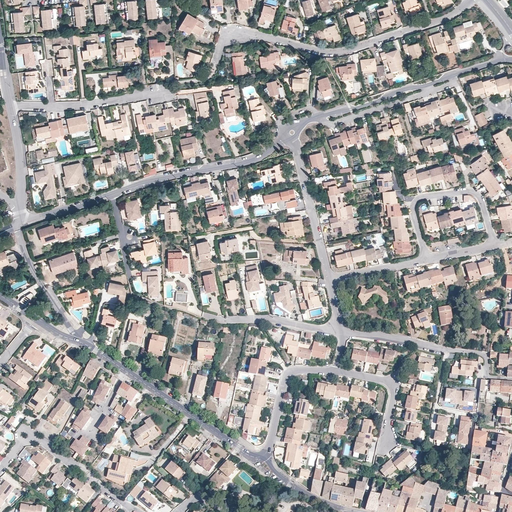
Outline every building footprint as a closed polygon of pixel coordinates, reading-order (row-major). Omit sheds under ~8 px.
[(71,7),(71,17),(83,15),(82,6),(86,6),(85,0),(77,0),(78,6),(71,7)] [(93,11),(93,15),(105,13),(104,3),(96,4),(95,0),(88,0),(89,5),(92,5),(92,7),(93,11)] [(122,1),(123,11),(135,10),(134,0),(130,0),(122,1)] [(143,0),(145,9),(156,7),(155,0),(143,0)] [(209,0),(211,9),(217,8),(217,13),(224,12),(221,0),(209,0)] [(258,22),(259,22),(263,23),(265,18),(273,20),(276,9),(277,9),(278,5),(277,5),(278,0),(277,0),(264,0),(264,3),(265,3),(260,17),(259,21),(258,22)] [(302,1),(306,17),(314,15),(309,0),(302,0),(303,1),(302,1)] [(324,12),(330,10),(328,2),(331,0),(317,0),(320,9),(323,8),(324,12)] [(409,9),(411,16),(418,14),(417,11),(423,9),(420,2),(417,3),(416,0),(405,0),(406,1),(402,2),(405,11),(409,9)] [(388,6),(377,10),(380,19),(379,19),(382,28),(388,26),(387,22),(395,20),(393,15),(391,15),(388,6)] [(40,16),(41,21),(52,19),(51,10),(40,11),(39,7),(31,8),(33,17),(40,16)] [(156,7),(145,9),(146,18),(157,17),(156,7)] [(10,14),(11,24),(22,23),(22,18),(29,17),(28,9),(21,9),(21,13),(10,14)] [(123,11),(124,21),(136,19),(135,10),(123,11)] [(94,22),(94,24),(106,23),(105,13),(93,15),(94,18),(94,22)] [(188,14),(178,30),(189,36),(193,28),(200,32),(205,24),(188,14)] [(346,17),(352,34),(366,29),(364,21),(361,22),(358,14),(346,17)] [(285,15),(282,28),(288,30),(288,29),(293,30),(292,33),(297,34),(298,28),(294,27),(297,18),(285,15)] [(83,16),(72,17),(72,26),(84,25),(83,16)] [(40,21),(42,30),(53,29),(52,19),(40,21)] [(463,25),(453,28),(456,37),(466,34),(467,38),(476,35),(475,31),(479,30),(476,22),(472,23),(473,25),(464,28),(463,25)] [(11,24),(12,34),(23,32),(22,23),(11,24)] [(317,30),(320,39),(325,37),(328,36),(328,38),(332,36),(334,41),(341,39),(339,34),(338,34),(335,25),(317,30)] [(450,39),(447,30),(443,31),(445,36),(442,37),(440,32),(428,36),(432,47),(434,46),(435,46),(438,53),(447,50),(444,41),(450,39)] [(122,55),(122,58),(136,57),(136,51),(134,51),(134,48),(135,48),(134,40),(125,40),(125,42),(117,42),(118,48),(117,48),(117,55),(122,55)] [(34,64),(31,42),(16,45),(17,54),(24,53),(25,66),(34,64)] [(149,43),(151,59),(162,58),(162,55),(166,54),(165,42),(149,43)] [(87,50),(83,50),(83,58),(91,57),(91,59),(95,58),(95,55),(103,54),(102,48),(99,48),(98,43),(87,44),(87,50)] [(402,45),(405,53),(409,52),(412,60),(422,57),(417,43),(408,46),(407,44),(402,45)] [(60,64),(61,67),(70,66),(68,48),(62,49),(61,45),(54,46),(54,50),(59,50),(60,54),(57,54),(58,63),(60,64)] [(384,52),(380,53),(382,60),(387,59),(391,72),(392,72),(398,70),(402,69),(403,69),(401,64),(400,60),(401,60),(398,49),(385,53),(384,52)] [(189,51),(186,60),(188,60),(186,69),(194,71),(196,67),(198,68),(199,64),(198,63),(199,60),(200,61),(202,55),(189,51)] [(235,61),(237,75),(247,73),(246,65),(244,65),(243,56),(245,55),(244,51),(232,53),(233,61),(235,61)] [(260,57),(261,67),(276,65),(275,61),(280,60),(279,52),(274,53),(274,55),(260,57)] [(375,58),(360,60),(362,70),(376,69),(377,71),(377,76),(387,75),(387,74),(384,65),(376,66),(375,58)] [(347,65),(339,66),(340,73),(343,73),(343,78),(348,77),(349,79),(353,78),(353,75),(357,74),(355,63),(351,64),(351,61),(346,62),(347,65)] [(65,85),(62,85),(62,90),(70,89),(69,85),(74,84),(72,70),(71,70),(70,66),(61,67),(62,77),(64,76),(65,80),(65,85)] [(26,79),(25,80),(26,84),(28,84),(29,93),(39,92),(38,87),(36,87),(36,83),(34,83),(34,80),(37,80),(36,75),(38,75),(37,70),(25,72),(26,79)] [(292,83),(292,87),(308,88),(308,84),(307,84),(307,78),(306,78),(307,71),(294,76),(294,78),(291,78),(290,83),(292,83)] [(118,85),(118,87),(128,86),(127,75),(118,76),(117,74),(109,75),(109,77),(103,78),(104,83),(107,83),(108,86),(118,85)] [(325,100),(330,98),(329,95),(332,94),(329,86),(331,85),(327,76),(318,80),(318,81),(319,84),(318,84),(320,91),(317,91),(317,96),(318,96),(319,99),(321,99),(324,98),(325,100)] [(506,76),(494,80),(498,91),(498,93),(503,91),(503,90),(503,89),(506,87),(507,89),(510,88),(508,80),(507,78),(506,76)] [(490,79),(482,82),(485,92),(486,94),(493,91),(493,92),(498,91),(494,80),(490,81),(490,79)] [(268,86),(264,89),(268,94),(279,92),(278,87),(280,87),(279,84),(277,84),(276,80),(267,82),(268,86)] [(482,82),(481,80),(474,82),(475,84),(470,85),(473,97),(478,95),(478,94),(478,92),(481,91),(481,93),(485,92),(482,82)] [(229,112),(230,116),(235,115),(234,108),(239,107),(234,89),(223,92),(224,96),(226,96),(228,104),(225,104),(225,103),(220,104),(221,109),(224,108),(225,113),(229,112)] [(195,111),(197,121),(207,119),(207,116),(211,115),(207,97),(195,99),(196,104),(198,103),(200,110),(195,111)] [(446,98),(439,100),(443,111),(457,107),(453,97),(450,98),(447,99),(446,98)] [(249,100),(254,121),(264,119),(262,109),(264,108),(263,104),(257,106),(257,104),(258,103),(257,98),(249,100)] [(439,100),(439,99),(431,101),(432,103),(426,106),(430,120),(435,119),(434,117),(434,115),(437,114),(443,112),(443,111),(439,100)] [(419,124),(430,120),(426,106),(421,107),(414,110),(419,124)] [(167,109),(170,122),(175,121),(176,126),(185,124),(185,120),(187,120),(184,107),(178,108),(179,110),(176,111),(177,113),(174,113),(173,107),(167,109)] [(150,115),(153,128),(166,125),(166,123),(170,122),(167,109),(163,110),(163,114),(156,116),(155,114),(150,115)] [(67,118),(70,134),(77,132),(77,131),(82,130),(83,131),(89,129),(86,114),(67,118)] [(113,122),(117,137),(130,134),(126,114),(121,115),(122,122),(118,123),(118,121),(113,122)] [(136,115),(139,128),(143,127),(144,130),(153,128),(150,115),(145,116),(146,117),(146,119),(143,120),(142,117),(141,114),(136,115)] [(103,116),(98,117),(102,136),(110,134),(111,138),(117,137),(113,122),(105,123),(103,116)] [(387,138),(391,137),(391,136),(389,129),(385,118),(381,119),(382,123),(383,125),(375,127),(379,138),(386,136),(387,138)] [(393,127),(389,129),(391,136),(398,134),(398,136),(403,134),(401,126),(400,123),(398,118),(391,120),(392,125),(393,125),(394,127),(393,127)] [(38,137),(36,137),(37,142),(46,140),(46,142),(56,140),(55,137),(65,135),(61,120),(49,122),(49,125),(36,128),(38,137)] [(352,128),(352,129),(356,142),(357,144),(361,143),(360,141),(368,138),(364,125),(360,126),(360,129),(357,130),(356,126),(352,128)] [(463,132),(462,128),(454,130),(456,135),(457,134),(460,144),(472,140),(476,138),(474,133),(470,134),(469,130),(465,131),(463,132)] [(352,129),(340,133),(344,146),(356,142),(352,129)] [(493,135),(498,146),(510,139),(508,135),(507,135),(505,136),(504,133),(505,132),(504,129),(493,135)] [(331,137),(328,138),(333,151),(336,152),(340,151),(341,153),(346,152),(344,146),(340,133),(340,132),(335,134),(336,137),(333,138),(331,137)] [(196,136),(180,139),(183,156),(195,153),(194,146),(198,145),(196,136)] [(423,146),(427,145),(429,145),(429,147),(427,147),(429,152),(433,150),(434,151),(440,150),(440,151),(448,148),(446,142),(444,143),(442,138),(436,139),(436,138),(432,139),(431,137),(421,141),(423,146)] [(511,141),(510,139),(498,146),(501,149),(504,157),(511,152),(511,148),(510,145),(511,144),(511,141)] [(48,149),(50,157),(58,155),(56,147),(48,149)] [(1,148),(0,148),(0,172),(8,170),(1,148)] [(36,151),(38,159),(45,158),(43,149),(36,151)] [(120,153),(122,160),(127,159),(129,171),(137,169),(133,150),(120,153)] [(309,155),(313,168),(320,166),(321,170),(328,168),(327,164),(325,165),(322,152),(309,155)] [(511,152),(504,157),(502,158),(506,166),(508,169),(511,166),(511,152)] [(102,157),(93,159),(95,168),(100,167),(101,172),(114,170),(113,165),(118,164),(116,154),(110,155),(111,160),(103,162),(102,157)] [(474,172),(476,176),(486,168),(488,167),(489,167),(486,163),(481,157),(470,164),(472,167),(475,171),(474,172)] [(274,167),(261,170),(263,178),(270,176),(272,183),(285,179),(283,170),(284,170),(283,168),(286,167),(284,162),(273,165),(274,167)] [(80,163),(64,166),(68,183),(78,181),(79,184),(85,182),(80,163)] [(444,178),(445,181),(448,180),(453,178),(453,180),(457,179),(452,164),(449,165),(441,168),(444,178)] [(429,171),(433,183),(437,181),(437,180),(436,178),(439,178),(440,179),(444,178),(441,168),(440,166),(440,165),(433,168),(433,170),(429,171)] [(486,168),(476,176),(479,180),(480,179),(481,178),(483,181),(482,182),(485,185),(495,178),(491,171),(489,173),(486,168)] [(43,171),(36,173),(38,183),(43,182),(45,179),(47,181),(48,185),(45,190),(46,198),(54,196),(57,193),(52,174),(46,170),(45,173),(43,171)] [(416,184),(419,183),(416,173),(415,170),(406,173),(403,173),(408,188),(411,187),(411,185),(416,184)] [(419,183),(420,185),(424,184),(424,182),(426,181),(427,183),(427,184),(433,183),(429,171),(424,172),(424,171),(416,173),(419,183)] [(396,185),(396,180),(395,180),(394,176),(394,172),(383,173),(383,178),(381,178),(381,186),(382,186),(383,191),(386,191),(395,190),(395,185),(396,185)] [(495,178),(485,185),(489,191),(488,192),(491,196),(502,188),(503,188),(505,187),(502,183),(500,184),(495,178)] [(237,179),(227,181),(229,190),(228,193),(231,206),(238,204),(237,199),(235,199),(234,195),(237,194),(236,189),(239,188),(237,179)] [(328,190),(329,195),(331,194),(343,192),(353,190),(352,182),(346,183),(347,186),(337,188),(335,180),(324,182),(325,187),(328,187),(329,190),(328,190)] [(200,181),(196,182),(199,195),(203,194),(204,197),(212,195),(208,181),(200,183),(200,181)] [(199,195),(196,182),(192,183),(192,185),(184,187),(188,201),(196,199),(195,196),(199,195)] [(293,188),(270,194),(272,202),(277,201),(279,209),(297,206),(296,199),(288,201),(287,198),(295,197),(293,188)] [(398,198),(397,194),(399,194),(399,190),(395,190),(386,191),(387,199),(388,199),(388,203),(398,203),(399,202),(401,202),(400,198),(399,198),(398,198)] [(330,200),(332,208),(336,207),(344,206),(342,198),(345,197),(343,192),(331,194),(332,199),(330,200)] [(137,200),(124,203),(126,209),(128,209),(130,219),(142,216),(137,200)] [(400,206),(399,202),(398,203),(388,203),(387,204),(388,211),(389,211),(390,216),(402,215),(401,210),(400,210),(399,210),(398,207),(400,206)] [(169,205),(160,205),(160,212),(165,211),(165,213),(165,219),(166,228),(179,228),(178,211),(177,211),(176,203),(171,203),(171,208),(169,208),(169,205)] [(221,205),(217,206),(218,208),(207,210),(210,223),(224,219),(221,205)] [(344,206),(336,207),(338,216),(333,217),(329,218),(330,223),(331,223),(353,218),(351,205),(344,206)] [(499,216),(500,220),(500,219),(511,217),(511,207),(511,205),(496,207),(497,212),(499,211),(499,216)] [(465,210),(462,211),(464,220),(465,224),(474,221),(477,220),(473,206),(469,207),(470,208),(465,210)] [(453,210),(449,211),(452,222),(457,221),(457,223),(464,220),(462,211),(461,208),(457,210),(457,211),(454,212),(453,210)] [(427,213),(423,214),(428,229),(431,228),(439,225),(437,216),(436,212),(432,213),(427,215),(427,213)] [(404,219),(403,215),(402,215),(390,216),(391,224),(393,224),(393,228),(394,228),(406,227),(405,222),(404,222),(403,222),(402,219),(404,219)] [(289,221),(280,222),(282,231),(287,230),(288,235),(301,233),(300,225),(302,225),(301,216),(289,217),(289,221)] [(511,217),(500,219),(501,223),(503,223),(504,228),(504,231),(511,230),(511,217)] [(353,218),(331,223),(332,227),(341,225),(343,225),(345,233),(350,232),(349,229),(355,227),(353,218)] [(54,224),(39,229),(44,242),(58,237),(59,239),(68,236),(68,234),(70,233),(68,228),(66,229),(65,226),(55,229),(54,224)] [(409,239),(409,234),(408,234),(406,234),(406,231),(407,231),(407,227),(406,227),(394,228),(395,236),(397,236),(397,241),(409,239)] [(226,241),(220,242),(222,254),(231,252),(230,249),(234,249),(234,250),(239,249),(237,237),(226,239),(226,241)] [(157,252),(154,238),(145,240),(146,246),(144,246),(145,249),(140,250),(138,250),(130,252),(132,257),(134,257),(135,261),(140,260),(141,261),(147,260),(146,254),(157,252)] [(409,243),(409,239),(397,241),(395,241),(396,249),(396,253),(411,251),(411,248),(410,248),(409,243)] [(208,240),(197,243),(200,259),(209,257),(208,251),(210,251),(209,247),(212,247),(211,244),(209,244),(208,240)] [(102,253),(100,253),(101,255),(103,264),(103,265),(108,264),(109,262),(119,260),(117,250),(110,251),(110,250),(109,246),(101,248),(102,253)] [(349,246),(351,251),(353,261),(362,259),(362,260),(367,259),(364,249),(364,248),(354,250),(353,246),(349,246)] [(374,247),(364,249),(367,259),(367,260),(373,259),(373,260),(382,257),(380,249),(375,251),(374,247)] [(86,251),(85,253),(86,258),(88,258),(89,263),(93,262),(94,266),(103,264),(101,255),(93,257),(93,256),(94,255),(92,249),(86,251)] [(171,249),(168,249),(169,267),(170,267),(171,270),(182,270),(182,273),(189,272),(188,257),(183,257),(182,251),(171,252),(171,249)] [(342,249),(335,251),(336,254),(335,255),(337,264),(348,261),(348,264),(354,263),(353,261),(351,251),(343,253),(342,249)] [(300,251),(294,250),(293,262),(297,262),(297,260),(301,261),(301,263),(309,263),(309,258),(306,258),(307,250),(300,250),(300,251)] [(6,251),(0,253),(0,266),(10,262),(6,251)] [(74,251),(49,260),(53,273),(72,267),(74,270),(79,268),(78,265),(79,265),(74,251)] [(478,264),(482,276),(493,272),(490,260),(485,261),(485,262),(486,265),(483,265),(482,266),(482,263),(478,264)] [(469,264),(466,265),(470,279),(482,276),(478,264),(478,263),(475,264),(470,265),(469,264)] [(250,279),(247,280),(246,281),(247,287),(250,286),(251,291),(256,290),(255,287),(260,285),(258,278),(257,278),(254,265),(246,267),(247,271),(246,271),(247,275),(250,277),(250,279)] [(445,271),(441,272),(444,282),(445,284),(453,282),(457,281),(453,266),(449,268),(449,270),(445,271)] [(433,271),(428,272),(431,284),(436,282),(436,284),(444,282),(441,272),(441,270),(437,271),(438,273),(434,274),(434,272),(433,271)] [(158,271),(143,272),(143,276),(146,276),(147,281),(150,281),(150,286),(149,286),(149,290),(159,289),(158,271)] [(420,288),(420,289),(427,287),(427,285),(431,284),(428,272),(424,274),(424,275),(424,277),(421,278),(421,276),(417,277),(420,288)] [(213,273),(203,276),(207,291),(216,289),(213,273)] [(408,276),(404,277),(408,291),(411,290),(420,288),(417,277),(416,275),(413,276),(409,278),(408,276)] [(235,279),(229,280),(230,282),(225,283),(228,299),(238,297),(235,279)] [(118,297),(117,304),(117,305),(125,307),(128,291),(127,284),(108,280),(105,294),(118,297)] [(38,283),(16,295),(17,297),(15,299),(24,305),(32,295),(34,296),(37,292),(34,289),(35,288),(36,289),(40,287),(38,283)] [(288,284),(279,286),(280,289),(278,292),(273,293),(275,302),(280,302),(283,303),(284,308),(290,312),(295,304),(292,302),(290,302),(290,300),(291,300),(288,284)] [(312,287),(302,286),(305,300),(307,300),(309,307),(314,306),(314,308),(321,307),(320,300),(315,301),(312,287)] [(366,290),(362,287),(358,297),(360,300),(362,304),(364,304),(366,301),(371,297),(376,295),(379,295),(383,298),(382,301),(384,303),(385,304),(388,303),(388,299),(386,297),(387,293),(382,290),(380,287),(374,286),(374,287),(373,289),(372,289),(370,289),(367,290),(366,290)] [(75,289),(66,291),(67,297),(72,295),(73,301),(71,301),(73,307),(83,305),(82,304),(85,303),(86,306),(91,305),(88,291),(77,294),(75,289)] [(184,291),(177,290),(176,301),(187,302),(188,294),(184,293),(184,291)] [(463,293),(456,295),(460,306),(467,304),(463,293)] [(450,306),(439,308),(442,326),(452,324),(451,317),(452,317),(450,306)] [(109,308),(105,307),(102,319),(107,320),(106,324),(115,326),(115,324),(120,325),(122,316),(117,315),(117,316),(108,314),(109,308)] [(411,318),(412,319),(413,322),(414,326),(423,323),(424,327),(425,328),(431,326),(426,312),(411,318)] [(505,313),(503,312),(502,328),(508,328),(511,328),(511,316),(511,313),(505,313)] [(8,324),(0,318),(0,336),(4,339),(8,333),(7,332),(9,330),(6,327),(8,324)] [(145,326),(130,323),(128,331),(130,332),(128,341),(141,344),(142,339),(140,339),(142,334),(143,334),(145,326)] [(167,338),(153,335),(152,340),(151,340),(148,353),(153,354),(154,351),(163,353),(167,338)] [(292,336),(286,335),(284,346),(286,347),(288,347),(287,353),(292,354),(292,356),(296,357),(298,347),(299,342),(292,341),(292,336)] [(312,350),(311,356),(317,357),(325,359),(327,353),(329,354),(331,345),(328,345),(328,348),(319,346),(319,342),(314,341),(312,350)] [(38,345),(34,343),(23,358),(28,361),(28,360),(39,367),(46,357),(40,352),(39,352),(35,349),(38,345)] [(214,344),(199,343),(198,355),(213,356),(214,344)] [(272,349),(262,347),(259,360),(266,362),(269,362),(270,359),(272,349)] [(312,350),(298,347),(296,357),(302,358),(310,360),(311,356),(312,350)] [(398,352),(381,349),(380,354),(379,361),(383,361),(383,360),(394,362),(394,358),(397,358),(398,352)] [(368,353),(354,350),(352,359),(366,362),(368,353)] [(380,354),(368,351),(368,353),(366,362),(378,364),(379,361),(380,354)] [(497,352),(490,352),(490,358),(497,358),(497,368),(508,369),(509,367),(499,366),(500,354),(500,352),(497,352)] [(509,367),(510,353),(510,352),(508,352),(507,355),(500,354),(499,366),(509,367)] [(61,355),(54,366),(58,369),(61,365),(62,366),(62,367),(69,372),(70,369),(76,373),(79,368),(76,365),(79,362),(75,359),(73,362),(70,360),(71,360),(66,357),(65,358),(61,355)] [(435,360),(419,357),(418,361),(419,362),(418,367),(416,366),(415,370),(430,373),(432,365),(434,366),(435,360)] [(185,361),(172,358),(169,370),(182,373),(185,361)] [(259,360),(252,358),(248,373),(256,375),(263,376),(264,370),(266,362),(259,360)] [(472,366),(475,367),(477,367),(478,362),(461,360),(461,365),(462,365),(461,368),(453,367),(452,374),(473,376),(473,372),(473,369),(471,369),(472,366)] [(93,363),(90,361),(83,375),(86,377),(88,378),(95,364),(93,363)] [(92,380),(100,367),(97,366),(95,364),(88,378),(92,380)] [(32,377),(17,366),(14,369),(17,372),(15,376),(12,374),(8,378),(25,390),(28,386),(26,384),(32,377)] [(263,376),(256,375),(253,389),(264,392),(265,388),(264,388),(265,386),(266,381),(267,377),(263,376)] [(207,379),(197,376),(192,397),(202,400),(207,379)] [(483,380),(481,380),(480,388),(480,391),(500,393),(501,381),(483,380)] [(33,396),(29,403),(40,411),(44,405),(42,404),(44,401),(47,396),(46,395),(48,392),(52,385),(46,381),(42,387),(41,386),(38,390),(39,391),(35,397),(33,396)] [(99,387),(97,391),(106,396),(110,389),(106,387),(108,384),(102,381),(100,385),(103,386),(102,389),(99,387)] [(511,382),(501,381),(500,393),(511,394),(511,382)] [(229,384),(218,382),(214,397),(226,399),(229,384)] [(126,385),(123,383),(118,390),(117,394),(124,399),(130,388),(126,385)] [(321,387),(317,387),(316,392),(320,393),(320,395),(324,396),(324,398),(334,400),(334,396),(336,387),(328,385),(328,387),(326,387),(327,385),(322,384),(321,387)] [(336,387),(334,396),(349,399),(350,396),(351,388),(337,384),(336,387)] [(417,385),(414,385),(413,388),(414,389),(414,392),(411,391),(410,396),(418,398),(423,399),(424,394),(426,395),(428,388),(417,385)] [(354,389),(351,388),(350,396),(362,399),(364,391),(364,388),(355,386),(354,389)] [(0,387),(0,399),(6,404),(12,397),(0,387)] [(78,397),(81,400),(83,402),(88,393),(82,389),(78,397)] [(263,395),(264,392),(253,389),(250,404),(262,407),(263,407),(264,404),(264,400),(266,400),(267,396),(263,395)] [(473,403),(474,392),(472,392),(472,394),(471,393),(471,392),(465,391),(465,392),(456,391),(456,390),(452,390),(452,391),(450,391),(450,389),(447,389),(445,399),(454,400),(453,404),(459,405),(465,406),(466,402),(473,403)] [(94,398),(92,401),(98,404),(100,401),(103,402),(106,396),(97,391),(95,395),(98,396),(96,399),(94,398)] [(376,393),(364,391),(362,399),(362,400),(374,403),(376,393)] [(410,396),(408,396),(406,408),(408,409),(416,410),(418,398),(410,396)] [(114,400),(110,408),(121,415),(123,411),(124,409),(118,405),(119,403),(114,400)] [(295,410),(295,414),(296,414),(306,416),(307,417),(310,402),(300,400),(299,403),(297,402),(296,407),(298,407),(298,410),(295,410)] [(54,409),(49,417),(53,419),(57,422),(59,419),(62,415),(64,416),(70,406),(61,401),(55,409),(54,409)] [(40,411),(29,403),(27,405),(39,413),(40,411)] [(250,404),(248,404),(245,418),(246,419),(259,421),(259,418),(260,417),(258,416),(259,414),(260,414),(262,407),(250,404)] [(81,414),(78,418),(86,423),(91,417),(88,415),(91,412),(85,408),(83,411),(85,413),(83,416),(81,414)] [(509,410),(498,408),(497,416),(502,417),(501,424),(509,425),(510,418),(508,417),(509,410)] [(416,410),(408,409),(406,413),(407,413),(407,416),(406,416),(405,421),(411,422),(415,423),(417,415),(415,414),(416,410)] [(129,420),(131,417),(123,411),(121,415),(126,419),(129,421),(129,420)] [(294,423),(293,429),(303,431),(308,432),(310,421),(305,420),(306,416),(296,414),(295,419),(297,419),(296,424),(294,423)] [(118,419),(113,415),(110,419),(107,416),(103,423),(111,429),(113,425),(111,424),(113,421),(115,422),(118,419)] [(434,433),(433,436),(434,436),(434,440),(444,442),(447,430),(449,419),(438,416),(437,417),(436,423),(437,424),(438,424),(437,432),(435,432),(434,433)] [(471,418),(462,417),(460,426),(464,426),(464,428),(463,428),(462,432),(460,431),(458,440),(468,441),(471,418)] [(72,426),(77,430),(79,427),(82,429),(86,423),(78,418),(76,420),(79,422),(77,425),(74,423),(72,426)] [(143,440),(157,432),(154,428),(156,427),(150,418),(144,422),(146,425),(133,433),(135,437),(134,438),(139,446),(145,443),(143,440)] [(345,435),(348,421),(336,418),(333,433),(345,435)] [(259,421),(246,419),(243,430),(249,431),(248,434),(259,436),(260,431),(260,430),(258,429),(259,426),(263,427),(264,423),(259,421)] [(359,432),(358,437),(372,440),(374,431),(373,429),(372,429),(372,427),(374,427),(375,426),(376,422),(364,419),(361,433),(359,432)] [(415,423),(411,422),(409,433),(407,432),(406,439),(418,441),(422,425),(415,423)] [(111,429),(103,423),(98,429),(101,431),(99,434),(104,438),(107,435),(104,433),(106,430),(109,432),(111,429)] [(289,444),(300,446),(303,431),(293,429),(288,428),(285,439),(283,438),(282,442),(289,444)] [(475,431),(471,459),(480,461),(485,462),(507,466),(511,439),(511,438),(499,436),(498,439),(487,437),(488,434),(475,431)] [(159,435),(157,432),(143,440),(145,443),(145,444),(159,435)] [(183,444),(188,437),(185,435),(178,444),(183,444)] [(78,441),(76,440),(73,445),(76,447),(74,450),(77,452),(86,439),(83,436),(79,441),(78,441)] [(108,444),(112,445),(117,439),(114,436),(108,444)] [(194,449),(199,443),(196,440),(196,441),(193,439),(189,436),(188,437),(183,444),(190,449),(191,447),(194,449)] [(358,437),(357,437),(354,452),(364,454),(366,445),(371,446),(372,440),(358,437)] [(90,441),(86,439),(77,452),(80,454),(82,452),(85,454),(89,448),(86,446),(90,441)] [(300,446),(289,444),(287,452),(289,452),(287,462),(294,463),(293,468),(299,469),(304,447),(300,446)] [(199,451),(193,459),(209,472),(216,464),(209,459),(209,460),(206,458),(207,457),(199,451)] [(407,452),(394,463),(398,468),(400,470),(406,465),(413,459),(407,452)] [(37,471),(42,474),(51,463),(39,453),(36,457),(33,461),(39,466),(36,470),(37,471)] [(125,483),(131,460),(114,455),(112,462),(119,464),(117,472),(109,470),(107,478),(125,483)] [(416,463),(413,459),(406,465),(410,469),(416,463)] [(480,461),(471,459),(470,466),(477,468),(478,468),(480,461)] [(36,470),(23,460),(21,463),(22,464),(24,465),(20,470),(16,474),(26,481),(31,475),(33,476),(37,471),(36,470)] [(134,461),(131,460),(125,483),(128,484),(134,461)] [(389,475),(398,468),(394,463),(391,460),(388,463),(379,470),(385,477),(388,474),(389,475)] [(237,469),(228,461),(220,470),(223,473),(220,476),(217,473),(209,482),(217,490),(225,482),(229,478),(237,469)] [(172,462),(165,470),(178,480),(183,474),(184,475),(185,473),(172,462)] [(483,469),(501,474),(503,468),(505,469),(506,469),(507,468),(507,466),(485,462),(483,469)] [(56,466),(51,472),(54,475),(51,480),(61,488),(68,479),(63,476),(58,472),(59,471),(61,469),(56,466)] [(301,469),(300,475),(308,477),(310,471),(301,469)] [(481,477),(499,484),(501,474),(483,469),(481,477)] [(337,472),(336,472),(335,479),(334,482),(335,482),(346,484),(348,475),(341,473),(337,472)] [(469,473),(467,486),(472,488),(477,489),(478,483),(487,485),(486,490),(499,493),(501,488),(502,485),(499,484),(481,477),(476,475),(469,473)] [(311,491),(311,492),(317,495),(320,496),(323,482),(320,481),(320,477),(314,476),(311,491)] [(401,496),(395,511),(406,511),(414,490),(406,488),(414,481),(411,477),(408,479),(401,485),(400,486),(404,487),(401,496)] [(153,486),(169,499),(171,496),(173,497),(177,493),(160,478),(153,486)] [(355,491),(353,507),(356,508),(360,508),(368,479),(363,478),(362,483),(357,482),(355,491)] [(79,493),(87,483),(84,481),(82,484),(75,479),(69,486),(79,493)] [(5,481),(0,487),(0,497),(5,501),(15,488),(5,481)] [(134,499),(146,485),(140,481),(129,494),(134,499)] [(326,482),(323,497),(327,499),(331,500),(334,486),(334,484),(328,483),(326,482)] [(386,483),(384,483),(380,482),(377,489),(384,490),(386,483)] [(90,486),(87,483),(79,493),(77,496),(87,503),(95,492),(89,487),(90,486)] [(406,511),(423,511),(424,511),(416,508),(424,486),(416,483),(414,490),(406,511)] [(334,486),(331,500),(335,502),(340,504),(342,505),(345,488),(334,486)] [(5,502),(6,502),(9,499),(10,499),(15,494),(14,493),(16,489),(15,488),(5,501),(5,502)] [(345,488),(342,505),(347,506),(353,507),(355,491),(345,488)] [(435,507),(443,510),(444,505),(448,492),(447,492),(448,489),(446,488),(445,491),(440,489),(439,489),(435,507)] [(382,495),(377,511),(386,511),(392,496),(393,492),(384,490),(382,495)] [(158,503),(144,491),(139,496),(141,498),(139,500),(152,511),(158,503)] [(371,493),(366,510),(373,511),(377,511),(382,495),(376,494),(371,493)] [(480,494),(479,500),(480,500),(483,501),(483,502),(497,505),(498,500),(499,498),(494,497),(494,495),(490,495),(490,496),(484,495),(481,494),(480,494)] [(392,496),(386,511),(395,511),(401,496),(399,495),(398,498),(392,496)] [(77,496),(75,498),(85,505),(87,503),(77,496)] [(503,509),(502,511),(511,511),(511,498),(507,497),(502,496),(500,508),(503,509)] [(101,501),(98,498),(91,506),(96,510),(94,511),(108,511),(111,510),(107,507),(106,509),(99,504),(101,501)] [(286,500),(283,498),(275,510),(279,511),(286,500)] [(456,508),(455,511),(466,511),(469,502),(458,499),(456,508)] [(480,500),(479,506),(483,507),(482,511),(486,511),(495,511),(497,505),(483,502),(483,501),(480,500)] [(469,502),(466,511),(472,511),(474,504),(469,502)]
